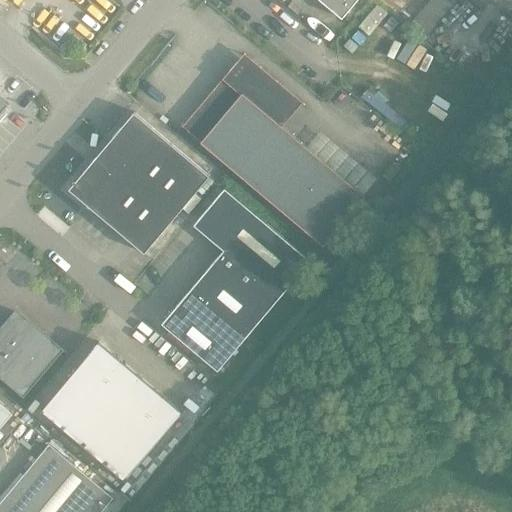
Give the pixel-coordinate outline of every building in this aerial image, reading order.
[(319,0),(341,19),(357,0),(319,0)] [(428,32),(457,0),(430,0),(414,18),(428,32)] [(182,124),(200,143),(323,246),(364,197),(279,124),(300,99),(242,51),(182,124)] [(0,97),(0,113),(8,104),(0,97)] [(87,205),(88,206),(144,254),(209,176),(134,112),(112,138),(114,140),(77,183),(74,180),(72,182),(76,185),(72,189),(88,203),(87,205)] [(223,251),(224,250),(280,297),(310,261),(224,189),(194,226),(223,251)] [(224,250),(223,251),(192,287),(248,334),(280,297),(224,250)] [(248,334),(192,287),(161,324),(217,371),(248,334)] [(0,376),(24,397),(64,348),(63,347),(61,349),(17,312),(0,331),(0,376)] [(98,341),(40,410),(41,410),(62,428),(83,445),(125,481),(182,412),(98,341)] [(0,428),(13,413),(0,402),(0,428)] [(0,511),(101,511),(113,498),(49,444),(0,502),(0,511)]
